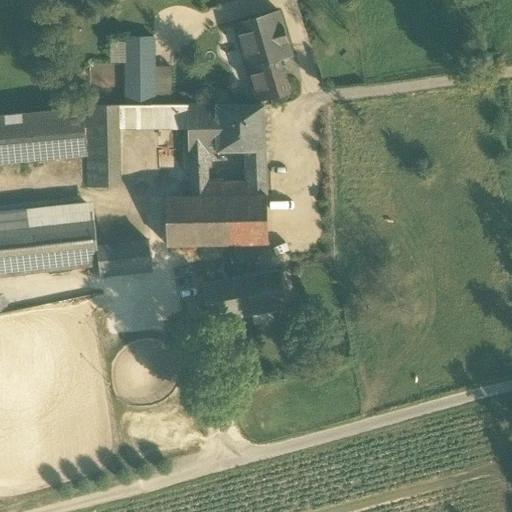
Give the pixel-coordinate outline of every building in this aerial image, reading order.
[(256,101),(256,103),(289,94),(279,61),(292,57),(279,13),(234,25),(247,70),(256,101)] [(126,65),(126,43),(109,39),(110,65),(126,65)] [(126,65),(126,106),(154,106),(154,68),(154,39),(126,39),(126,43),(126,65)] [(170,68),(154,68),(154,106),(171,106),(170,68)] [(176,124),(188,124),(188,106),(171,106),(154,106),(126,106),(117,107),(116,128),(176,128),(176,124)] [(188,154),(190,154),(206,153),(217,153),(216,107),(188,106),(188,124),(188,154)] [(115,188),(116,128),(117,107),(95,107),(85,107),(85,128),(87,156),(84,156),(83,189),(115,188)] [(216,107),(217,153),(246,152),(264,152),(264,107),(216,107)] [(0,164),(84,156),(87,156),(85,128),(83,108),(0,116),(0,164)] [(246,152),(246,174),(250,170),(265,169),(264,152),(246,152)] [(190,154),(190,170),(206,169),(206,153),(190,154)] [(190,170),(191,183),(207,182),(206,169),(190,170)] [(246,184),(247,197),(266,196),(265,169),(250,170),(246,174),(246,184)] [(192,198),(207,198),(207,186),(207,182),(191,183),(192,198)] [(246,184),(221,185),(222,197),(247,197),(246,184)] [(221,185),(207,186),(207,198),(222,197),(221,185)] [(167,247),(234,245),(257,245),(267,244),(266,196),(247,197),(222,197),(207,198),(192,198),(166,199),(167,247)] [(0,226),(93,216),(92,202),(0,212),(0,226)] [(0,276),(98,265),(97,249),(93,216),(0,226),(0,276)] [(149,243),(97,249),(98,265),(100,276),(152,270),(149,243)] [(257,258),(257,245),(234,245),(234,259),(257,258)] [(287,308),(281,271),(245,277),(252,314),(287,308)] [(226,319),(252,314),(245,277),(202,285),(208,322),(226,319)] [(226,319),(208,322),(212,341),(230,338),(226,319)]
